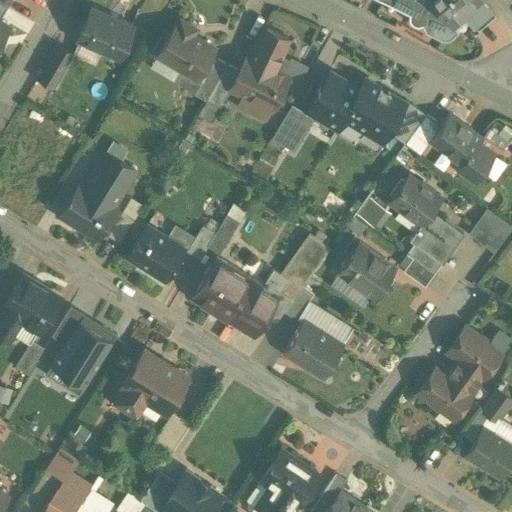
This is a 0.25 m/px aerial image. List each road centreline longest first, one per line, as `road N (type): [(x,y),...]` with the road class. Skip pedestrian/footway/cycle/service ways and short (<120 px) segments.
road 1 (residential): [(353,438),(0,219)]
road 2 (residential): [(353,438),(467,281)]
road 3 (residential): [(468,81),(310,0)]
road 4 (residential): [(474,511),(353,438)]
